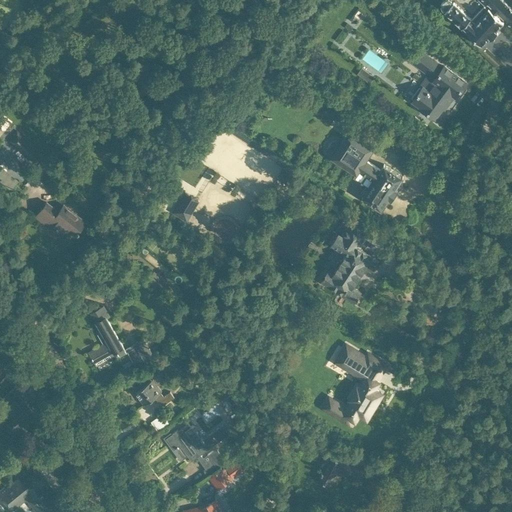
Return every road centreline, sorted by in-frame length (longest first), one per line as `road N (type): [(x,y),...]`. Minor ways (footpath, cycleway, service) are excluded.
road 1 (track): [(42,333),(277,0)]
road 2 (unclassified): [(401,511),(511,216)]
road 3 (unclassified): [(142,511),(42,333),(0,295)]
